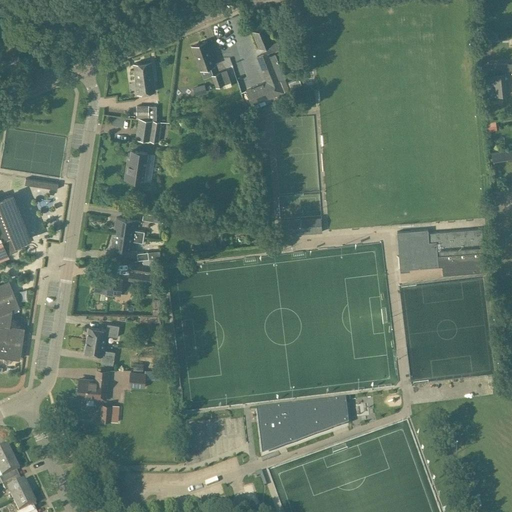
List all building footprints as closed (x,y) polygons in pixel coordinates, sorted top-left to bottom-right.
[(266,54),(269,53),(280,49),(277,41),(273,42),(270,35),(269,35),(265,26),(252,32),(259,49),(263,47),(266,53),(266,54)] [(200,70),(215,65),(207,41),(192,47),(200,70)] [(275,54),(270,56),(269,53),(266,54),(266,53),(257,57),(267,81),(245,90),(252,106),(285,93),(279,80),(285,78),(275,54)] [(138,94),(155,91),(151,61),(134,63),(138,94)] [(216,87),(230,82),(226,70),(212,75),(216,87)] [(494,97),(507,95),(505,74),(492,75),(494,97)] [(148,115),(149,106),(137,106),(137,114),(148,115)] [(170,123),(139,119),(136,139),(158,142),(167,143),(170,123)] [(496,120),(487,121),(489,131),(498,129),(496,120)] [(127,163),(126,168),(125,179),(143,182),(147,152),(131,150),(129,164),(127,163)] [(507,159),(506,152),(492,154),(494,161),(507,159)] [(58,183),(25,178),(24,184),(57,189),(58,183)] [(0,356),(19,359),(24,328),(10,326),(12,310),(19,307),(9,281),(0,284),(0,257),(8,254),(8,252),(14,249),(18,248),(17,244),(30,239),(13,194),(0,199),(0,356)] [(153,221),(154,215),(143,213),(142,220),(153,221)] [(118,225),(117,233),(144,237),(145,232),(135,230),(136,221),(116,218),(115,225),(118,225)] [(302,219),(281,220),(282,235),(303,234),(302,219)] [(399,269),(438,266),(442,266),(443,274),(484,272),(481,229),(428,232),(428,229),(397,231),(399,269)] [(112,248),(132,251),(133,241),(143,243),(144,237),(117,233),(115,241),(113,241),(112,248)] [(138,261),(149,259),(148,252),(137,254),(138,261)] [(150,283),(153,267),(132,264),(131,271),(130,271),(129,280),(150,283)] [(139,291),(121,288),(122,279),(97,276),(94,291),(121,295),(119,306),(136,308),(139,291)] [(89,327),(86,340),(104,343),(105,336),(117,338),(119,326),(107,324),(106,330),(89,327)] [(84,353),(102,356),(101,364),(113,366),(115,352),(103,350),(104,343),(86,340),(84,353)] [(149,351),(153,351),(153,345),(143,346),(144,353),(149,353),(149,351)] [(146,370),(146,380),(168,379),(167,369),(146,370)] [(145,388),(146,373),(130,371),(129,386),(145,388)] [(105,400),(107,381),(79,379),(77,398),(105,400)] [(348,424),(345,400),(258,412),(263,455),(287,446),(293,444),(348,424)] [(111,422),(113,405),(101,404),(99,421),(111,422)] [(0,464),(14,458),(8,446),(0,449),(0,464)] [(0,485),(19,477),(16,471),(19,469),(14,458),(0,464),(0,473),(2,478),(0,478),(0,485)] [(13,501),(31,492),(25,480),(22,482),(19,477),(0,485),(0,492),(8,489),(13,501)] [(34,511),(36,511),(33,505),(36,504),(31,492),(13,501),(18,511),(34,511)]
